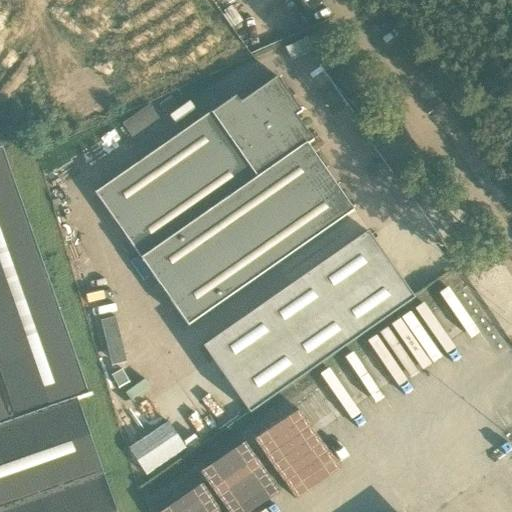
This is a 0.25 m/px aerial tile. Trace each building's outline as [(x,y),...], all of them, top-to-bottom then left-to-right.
[(296,116),(302,112),(278,78),(241,104),(236,97),(213,114),(212,113),(96,195),(189,327),(354,211),(308,145),(314,141),(296,116)] [(116,511),(78,400),(90,396),(3,149),(0,150),(0,511),(116,511)] [(203,348),(250,414),(415,300),(368,233),(203,348)] [(209,395),(129,446),(146,474),(227,423),(209,395)] [(187,511),(172,489),(155,501),(162,511),(187,511)]
